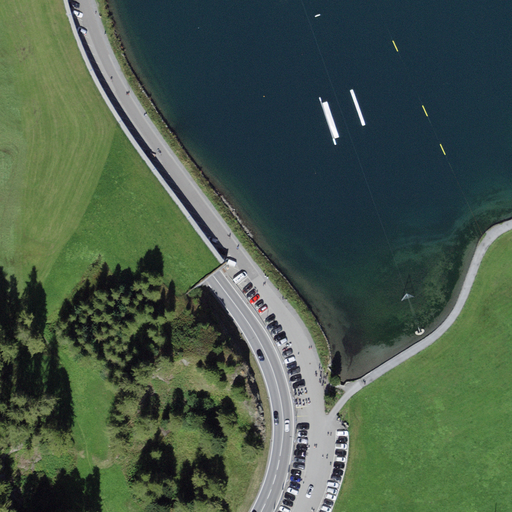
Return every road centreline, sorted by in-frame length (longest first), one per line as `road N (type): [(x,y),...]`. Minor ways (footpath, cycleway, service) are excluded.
road 1 (primary): [(261,511),(283,433),(269,362),(244,316),(96,120),(58,48),(45,0)]
road 2 (track): [(322,426),(351,390),(447,328),(486,243),(511,224)]
